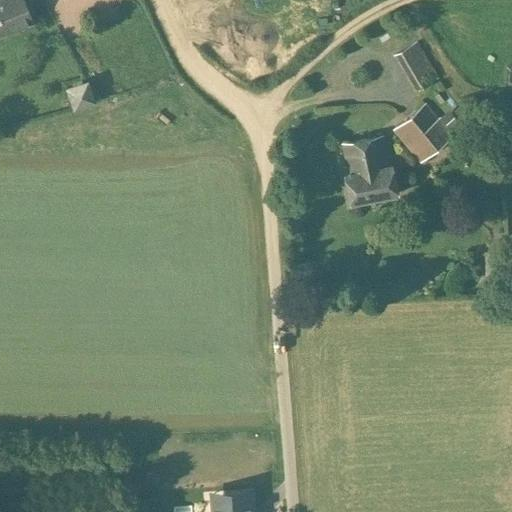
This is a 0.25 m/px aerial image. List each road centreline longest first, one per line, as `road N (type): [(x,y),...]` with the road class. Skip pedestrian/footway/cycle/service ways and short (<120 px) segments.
road 1 (residential): [(291,511),(261,117),(192,66),(158,0)]
road 2 (track): [(261,117),(380,3),(400,0)]
